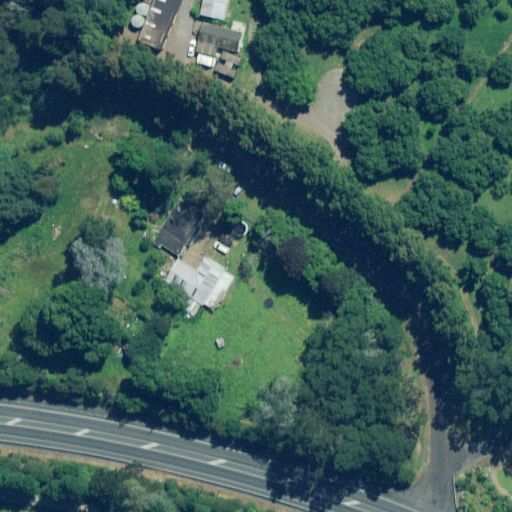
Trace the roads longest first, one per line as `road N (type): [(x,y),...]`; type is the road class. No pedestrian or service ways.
road 1 (residential): [(409,511),(426,406),(425,347),(402,291),(369,254),(195,122)]
road 2 (trunk): [(387,511),(108,425),(0,408)]
